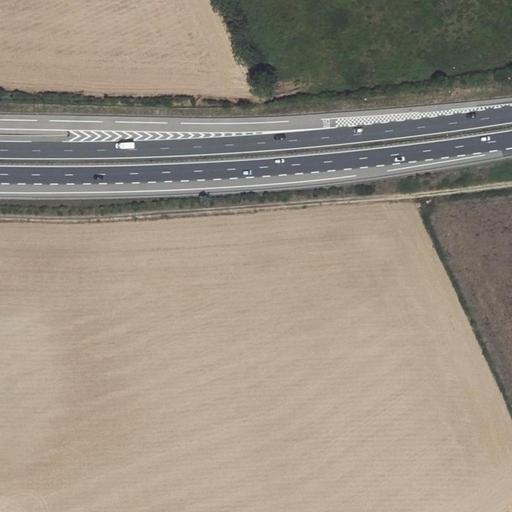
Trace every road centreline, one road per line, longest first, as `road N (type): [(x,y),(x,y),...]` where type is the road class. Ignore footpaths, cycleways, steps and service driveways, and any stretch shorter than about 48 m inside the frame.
road 1 (trunk): [(0,177),(212,173),(511,139)]
road 2 (trunk): [(511,114),(208,147),(0,151)]
road 3 (track): [(511,185),(79,220),(0,218)]
road 4 (track): [(244,0),(275,71),(270,83),(248,93),(218,92)]
